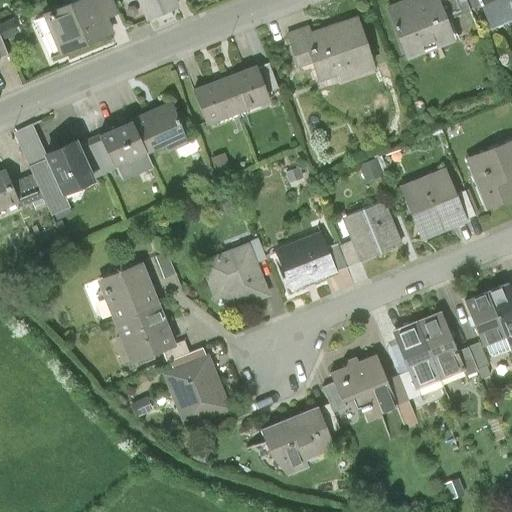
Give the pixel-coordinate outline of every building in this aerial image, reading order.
[(118,17),(111,0),(77,0),(42,15),(59,56),(112,34),(107,21),(118,17)] [(122,0),(124,3),(130,0),(136,0),(147,24),(182,8),(178,0),(122,0)] [(404,0),(386,7),(406,60),(459,40),(451,19),(443,0),(404,0)] [(443,0),(451,19),(480,6),(477,0),(443,0)] [(511,0),(477,0),(480,6),(491,31),(511,21),(511,0)] [(307,25),(286,31),(298,68),(312,63),(319,85),(377,67),(361,14),(309,30),(307,25)] [(258,65),(225,77),(240,118),(273,106),(258,65)] [(206,130),(240,118),(225,77),(191,89),(206,130)] [(170,103),(133,120),(149,155),(163,148),(166,153),(188,143),(170,103)] [(133,120),(98,136),(115,171),(149,155),(133,120)] [(77,140),(43,155),(45,159),(62,199),(96,184),(77,140)] [(511,140),(465,160),(487,213),(511,203),(511,140)] [(62,199),(45,159),(7,175),(19,204),(21,209),(42,200),(50,217),(66,210),(62,199)] [(4,168),(0,169),(0,212),(19,204),(7,175),(4,168)] [(470,224),(447,168),(400,188),(422,243),(470,224)] [(387,200),(342,218),(361,266),(406,248),(387,200)] [(337,276),(320,233),(271,252),(288,296),(337,276)] [(269,299),(249,245),(199,264),(213,302),(224,298),(230,313),(269,299)] [(96,281),(113,324),(159,306),(141,263),(96,281)] [(511,283),(486,293),(509,352),(511,350),(511,283)] [(509,352),(486,293),(465,302),(488,360),(509,352)] [(176,349),(159,306),(113,324),(130,367),(176,349)] [(443,312),(417,322),(441,384),(466,374),(443,312)] [(415,394),(441,384),(417,322),(391,332),(415,394)] [(211,355),(162,374),(185,432),(234,413),(211,355)] [(379,356),(332,374),(343,407),(359,400),(369,426),(400,413),(379,356)] [(319,409),(261,432),(268,458),(286,478),(308,470),(306,463),(336,452),(319,409)]
